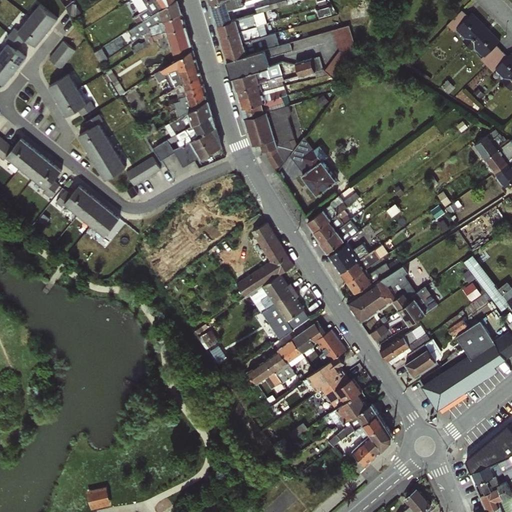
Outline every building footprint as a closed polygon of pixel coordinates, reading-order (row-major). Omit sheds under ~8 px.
[(147,0),(136,0),(142,12),(151,7),(147,0)] [(317,0),(322,16),(333,13),(329,0),(317,0)] [(42,44),(63,16),(44,1),(22,29),(42,44)] [(467,44),(486,26),(472,11),(468,15),(462,9),(447,24),(454,31),(456,29),(465,37),(462,39),(467,44)] [(140,21),(131,30),(136,35),(145,25),(140,21)] [(0,76),(11,84),(37,47),(34,45),(30,49),(21,43),(28,33),(17,26),(8,39),(10,40),(0,54),(0,76)] [(486,26),(467,44),(472,50),(474,48),(482,56),(480,58),(486,64),(502,50),(497,44),(501,40),(486,26)] [(51,57),(65,67),(78,47),(65,38),(51,57)] [(162,87),(197,62),(193,49),(154,73),(162,87)] [(502,50),(486,64),(493,72),(496,69),(504,77),(502,79),(507,84),(511,79),(511,51),(508,55),(502,50)] [(318,56),(299,62),(302,74),(321,69),(318,56)] [(185,83),(201,75),(197,62),(162,87),(155,92),(158,98),(175,89),(185,83)] [(74,70),(53,82),(72,115),(81,109),(84,114),(96,107),(74,70)] [(178,97),(205,87),(201,75),(185,83),(175,89),(178,97)] [(205,87),(178,97),(168,100),(171,107),(178,105),(179,108),(175,110),(177,118),(208,99),(205,87)] [(208,99),(177,118),(169,123),(176,133),(212,113),(208,99)] [(251,114),(257,144),(268,141),(273,166),(290,162),(287,150),(299,147),(290,106),(251,114)] [(0,152),(3,154),(9,156),(10,155),(23,165),(18,163),(56,191),(60,185),(66,167),(23,135),(16,144),(0,131),(0,122),(3,115),(0,112),(0,152)] [(86,120),(90,127),(83,131),(107,179),(130,168),(102,112),(86,120)] [(212,113),(176,133),(152,148),(161,160),(175,152),(216,126),(212,113)] [(216,126),(175,152),(183,166),(200,157),(201,158),(222,145),(216,126)] [(137,184),(164,167),(156,153),(128,170),(137,184)] [(110,236),(126,216),(82,182),(75,192),(69,187),(61,197),(110,236)] [(333,252),(351,241),(330,207),(310,219),(322,239),(325,238),(333,252)] [(343,226),(350,236),(360,228),(354,218),(343,226)] [(246,296),(250,294),(281,273),(295,264),(271,226),(269,221),(254,230),(272,260),(238,283),(246,296)] [(358,293),(377,282),(353,241),(334,252),(358,293)] [(369,266),(391,251),(385,242),(363,257),(369,266)] [(408,264),(351,301),(364,321),(398,299),(414,322),(445,302),(431,282),(419,290),(408,274),(413,271),(408,264)] [(267,309),(295,289),(291,282),(288,285),(281,273),(250,294),(256,303),(262,300),(267,309)] [(473,299),(484,292),(476,280),(465,287),(473,299)] [(300,296),(295,289),(267,309),(273,318),(282,312),(288,321),(304,309),(296,298),(300,296)] [(262,300),(256,303),(262,312),(267,309),(262,300)] [(463,311),(449,321),(458,333),(472,323),(463,311)] [(317,321),(306,329),(310,336),(322,328),(317,321)] [(392,359),(430,332),(422,321),(384,348),(392,359)] [(217,363),(237,355),(229,336),(219,341),(212,323),(202,327),(217,363)] [(423,388),(439,412),(501,372),(499,369),(511,361),(511,334),(511,332),(496,341),(485,323),(460,339),(471,357),(423,388)] [(378,337),(392,331),(388,324),(375,330),(378,337)] [(322,328),(310,336),(316,344),(318,342),(316,340),(326,334),(322,328)] [(306,329),(291,339),(301,353),(316,344),(310,336),(306,329)] [(325,364),(331,360),(341,353),(345,351),(331,330),(326,334),(316,340),(318,342),(326,353),(321,357),(325,364)] [(291,339),(276,349),(277,350),(286,363),(301,353),(291,339)] [(418,374),(442,362),(435,347),(411,359),(418,374)] [(277,350),(264,359),(273,372),(286,363),(277,350)] [(341,353),(331,360),(340,373),(348,368),(350,366),(341,353)] [(248,370),(256,383),(264,378),(276,394),(284,388),(274,374),(273,372),(264,359),(248,370)] [(283,368),(274,374),(284,388),(284,389),(295,381),(290,373),(287,375),(283,368)] [(325,383),(327,386),(350,370),(348,368),(340,373),(330,379),(325,383)] [(350,370),(327,386),(332,394),(329,396),(337,408),(338,407),(362,390),(363,390),(350,370)] [(362,390),(338,407),(345,417),(340,421),(342,423),(348,419),(369,404),(365,398),(366,397),(362,390)] [(369,404),(348,419),(351,424),(336,434),(341,439),(345,436),(349,433),(353,430),(358,427),(364,423),(378,413),(371,403),(369,404)] [(364,423),(370,432),(384,422),(378,413),(364,423)] [(392,434),(384,422),(370,432),(371,434),(358,446),(366,454),(372,449),(378,455),(392,441),(392,434)] [(370,432),(364,423),(358,427),(359,429),(364,436),(370,432)] [(348,441),(351,439),(357,435),(355,432),(353,430),(349,433),(345,436),(348,441)] [(326,440),(332,446),(341,439),(336,434),(335,433),(326,440)] [(360,473),(378,455),(372,449),(366,454),(358,446),(351,439),(348,441),(345,436),(341,439),(332,446),(330,448),(340,460),(344,457),(346,459),(360,473)] [(466,459),(471,471),(492,463),(484,444),(466,459)] [(482,511),(511,511),(511,453),(499,461),(492,463),(471,471),(487,509),(482,511)] [(94,506),(114,503),(112,484),(91,487),(94,506)] [(402,511),(422,511),(432,503),(419,488),(408,497),(413,504),(412,505),(409,506),(407,508),(404,510),(402,511)]
